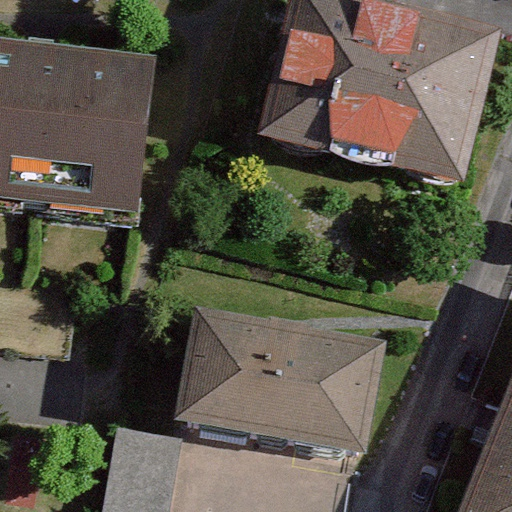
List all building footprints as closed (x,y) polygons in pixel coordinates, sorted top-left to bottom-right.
[(498,35),(338,0),(300,0),(270,141),(465,184),(498,35)] [(0,219),(124,237),(149,59),(0,37),(0,219)] [(391,342),(198,310),(180,417),(373,449),(391,342)] [(511,511),(511,418),(476,511),(511,511)] [(169,511),(180,454),(123,445),(112,511),(169,511)]
